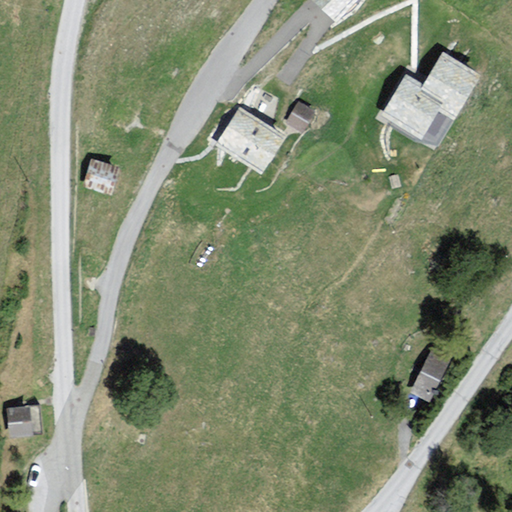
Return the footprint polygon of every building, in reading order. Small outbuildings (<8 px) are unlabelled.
[(316,0),(335,18),(353,0),(316,0)] [(381,116),(434,148),(478,77),(442,55),(425,84),(407,74),(381,116)] [(290,117),(306,124),(313,110),(297,102),(290,117)] [(295,144),(256,119),(232,155),(271,181),(295,144)] [(127,174),(94,165),(87,192),(119,201),(127,174)] [(460,359),(438,348),(416,393),(437,404),(460,359)] [(40,407),(12,410),(15,440),(43,437),(40,407)]
